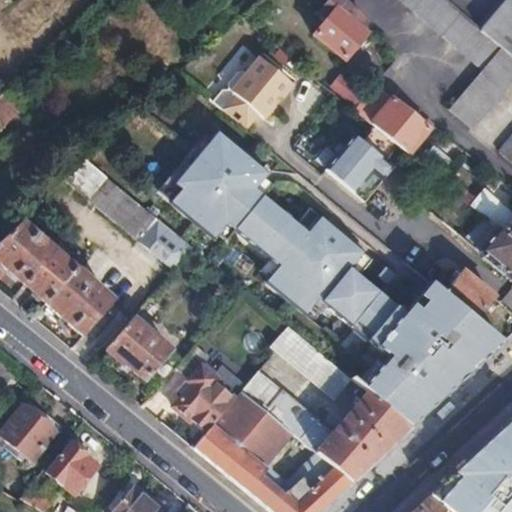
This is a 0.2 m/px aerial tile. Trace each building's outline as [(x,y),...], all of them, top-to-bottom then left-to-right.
[(366,23),(341,0),(329,0),(317,15),(326,22),(313,37),(343,62),(366,34),(361,30),(366,23)] [(399,0),(442,36),(482,70),(449,111),(471,129),(511,80),(511,59),(480,32),(443,0),(399,0)] [(511,0),(507,0),(480,32),(511,59),(511,0)] [(235,97),(222,113),(255,140),(268,125),(274,130),(302,96),(259,60),(245,76),(243,74),(237,75),(228,86),(228,92),(231,94),(235,97)] [(343,79),(334,91),(355,108),(365,96),(343,79)] [(375,89),(356,112),(407,155),(421,139),(428,130),(392,100),(391,103),(375,89)] [(0,129),(21,109),(5,92),(0,96),(0,129)] [(397,147),(374,128),(361,143),(354,137),(325,171),(364,203),(392,169),(384,163),(397,147)] [(310,313),(319,303),(347,268),(360,253),(318,219),(305,235),(253,192),(265,177),(215,136),(171,189),(178,194),(168,207),(212,243),(225,227),(277,270),(265,285),(297,312),(302,306),(310,313)] [(421,139),(407,155),(418,165),(432,148),(421,139)] [(511,141),(501,154),(511,163),(511,141)] [(84,161),(64,179),(88,200),(90,198),(118,222),(135,203),(84,161)] [(469,207),(497,230),(511,242),(511,214),(484,190),(469,207)] [(135,203),(118,222),(139,240),(137,242),(172,272),(190,249),(135,203)] [(19,223),(0,240),(0,265),(44,304),(81,263),(74,256),(67,264),(19,223)] [(511,242),(497,230),(478,254),(511,282),(511,242)] [(44,304),(32,318),(72,350),(112,303),(76,273),(84,265),(81,263),(44,304)] [(403,314),(347,268),(319,303),(351,330),(355,325),(373,340),(369,345),(374,348),(403,314)] [(461,274),(443,295),(475,322),(493,300),(461,274)] [(429,283),(403,314),(374,348),(388,360),(362,391),(410,430),(501,344),(475,322),(443,295),(429,283)] [(152,295),(141,309),(149,316),(160,303),(152,295)] [(131,320),(104,351),(108,354),(107,355),(123,369),(126,366),(143,382),(151,373),(162,383),(173,370),(181,361),(131,320)] [(331,365),(287,329),(271,348),(315,384),(331,365)] [(181,361),(173,370),(192,386),(173,410),(188,422),(189,421),(206,435),(241,393),(245,389),(220,369),(211,379),(199,369),(208,359),(193,347),(181,361)] [(316,457),(350,485),(372,465),(334,432),(332,434),(282,393),(280,395),(257,375),(245,389),(241,393),(289,434),(316,457)] [(360,402),(345,419),(385,453),(410,430),(362,391),(360,389),(354,397),(360,402)] [(206,435),(194,449),(243,490),(270,511),(321,511),(324,509),(350,485),(316,457),(285,487),(268,473),(270,471),(270,468),(269,466),(265,463),(289,434),(241,393),(206,435)] [(21,409),(0,434),(0,437),(31,463),(41,451),(40,449),(52,435),(21,409)] [(511,511),(511,417),(424,497),(430,503),(441,511),(511,511)] [(334,432),(372,465),(385,453),(345,419),(334,432)] [(69,446),(45,474),(72,496),(94,470),(84,461),(85,459),(69,446)] [(29,486),(17,501),(36,511),(42,511),(49,500),(29,486)] [(160,511),(134,490),(116,511),(160,511)] [(408,511),(441,511),(430,503),(424,497),(408,511)]
